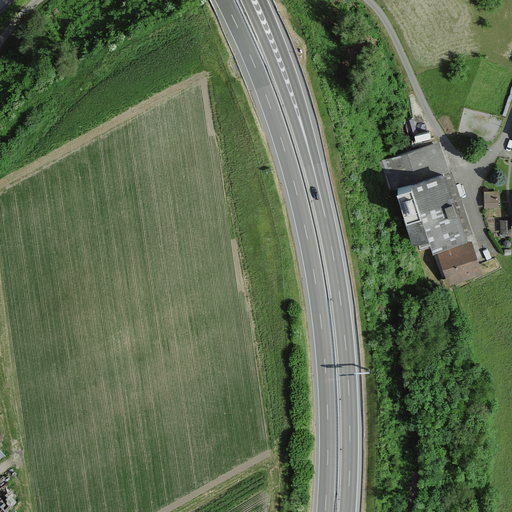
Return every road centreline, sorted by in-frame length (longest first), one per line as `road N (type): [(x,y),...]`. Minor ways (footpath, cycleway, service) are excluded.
road 1 (trunk): [(224,0),(282,145),(314,276),(327,411),(324,511)]
road 2 (trunk): [(347,511),(348,377),(335,264),(292,95),(254,0)]
road 3 (unclassified): [(368,0),(462,167),(483,165),(511,121)]
